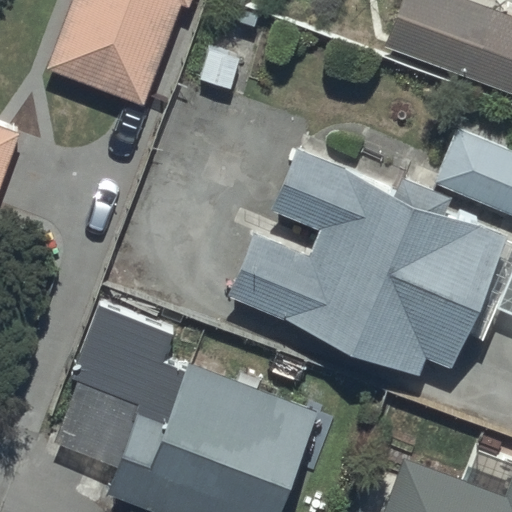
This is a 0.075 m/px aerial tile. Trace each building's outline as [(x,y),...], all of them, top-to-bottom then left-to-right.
[(69,0),(49,55),(163,97),(190,26),(175,20),(182,0),(69,0)] [(511,5),(497,0),(395,0),(383,35),(471,66),(465,81),(489,89),(495,73),(511,79),(511,5)] [(0,167),(19,121),(0,113),(0,167)] [(511,203),(511,138),(456,117),(434,173),(511,203)] [(369,162),(297,131),(270,193),(323,216),(311,242),(256,218),(230,277),(418,360),(425,344),(448,354),(463,322),(480,329),(511,255),(511,232),(504,229),(507,221),(446,195),(450,185),(373,151),(369,162)] [(114,453),(107,477),(198,511),(273,511),(293,462),(311,469),(336,404),(189,346),(186,355),(166,347),(169,340),(180,345),(184,333),(171,328),(174,319),(96,289),(67,363),(82,369),(58,431),(114,453)] [(511,511),(511,467),(507,483),(403,445),(392,476),(376,470),(365,500),(356,497),(350,511),(511,511)]
